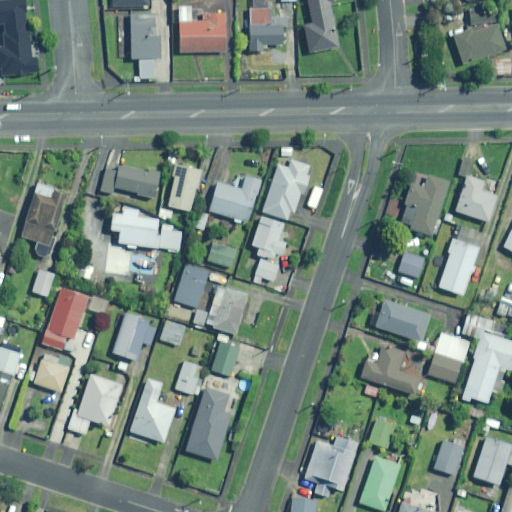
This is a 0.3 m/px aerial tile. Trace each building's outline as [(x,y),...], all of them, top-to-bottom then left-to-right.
[(31,0),(0,0),(0,5),(3,61),(35,59),(31,0)] [(113,0),(114,9),(149,7),(148,0),(113,0)] [(267,26),(268,0),(251,0),(249,51),(266,52),(266,44),(283,45),(284,27),(267,26)] [(335,1),(335,0),(307,0),(312,24),(304,26),(309,53),(338,47),(329,2),(335,1)] [(180,7),(180,23),(180,53),(226,52),(226,14),(203,14),(203,23),(192,23),(192,7),(180,7)] [(131,13),(131,31),(118,31),(118,41),(131,40),(132,59),(139,59),(140,79),(154,79),(154,59),(160,59),(160,39),(155,39),(155,13),(131,13)] [(506,51),(497,24),(471,33),(470,31),(453,36),(462,65),(506,51)] [(196,154),(180,153),(179,161),(196,162),(196,154)] [(290,212),(294,214),(301,192),(304,193),(312,168),(291,161),(288,169),(278,166),(262,211),(287,220),(290,212)] [(161,174),(107,163),(101,192),(112,194),(113,188),(138,193),(137,195),(156,199),(161,174)] [(207,172),(177,166),(169,207),(191,211),(195,189),(204,190),(207,172)] [(260,182),(238,175),(234,188),(218,183),(209,211),(247,223),(260,182)] [(484,182),(466,176),(455,211),(488,222),(496,196),(481,191),(484,182)] [(449,184),(428,177),(424,189),(411,185),(405,205),(407,206),(400,227),(435,238),(440,221),(437,220),(449,184)] [(70,195),(54,190),(51,200),(35,195),(22,238),(49,246),(53,230),(59,232),(70,195)] [(122,215),(113,214),(111,230),(120,231),(119,243),(127,244),(126,248),(137,250),(137,246),(168,249),(167,255),(179,256),(182,233),(172,232),(172,226),(159,224),(159,221),(136,218),(137,210),(123,208),(122,215)] [(14,215),(0,210),(0,254),(1,255),(14,215)] [(204,230),(207,218),(196,215),(193,227),(204,230)] [(284,224),(261,217),(252,246),(259,248),(256,255),(273,260),(275,254),(282,256),(288,236),(281,234),(284,224)] [(511,228),(503,248),(511,251),(511,228)] [(479,249),(455,240),(439,287),(463,296),(479,249)] [(237,251),(212,244),(207,261),(232,268),(237,251)] [(424,259),(405,252),(398,272),(418,278),(424,259)] [(279,265),(259,260),(254,283),(260,284),(262,278),(275,281),(279,265)] [(209,272),(183,264),(172,300),(198,308),(209,272)] [(54,275),(39,270),(32,292),(47,297),(54,275)] [(248,295),(218,286),(206,326),(236,335),(248,295)] [(89,298),(61,288),(41,344),(62,351),(67,337),(74,340),(89,298)] [(108,303),(92,298),(88,309),(104,315),(108,303)] [(430,316),(383,300),(375,327),(421,342),(430,316)] [(207,313),(196,310),(193,324),(203,327),(207,313)] [(143,319),(126,313),(113,353),(137,361),(143,343),(151,346),(157,329),(142,324),(143,319)] [(185,326),(166,321),(161,340),(180,346),(185,326)] [(511,342),(482,333),(461,401),(469,403),(471,398),(487,403),(498,367),(511,371),(511,342)] [(469,343),(441,334),(428,374),(455,384),(469,343)] [(231,377),(239,348),(228,345),(230,338),(219,335),(209,370),(231,377)] [(404,348),(383,341),(376,364),(367,361),(361,378),(415,396),(421,380),(411,376),(416,361),(402,356),(404,348)] [(8,351),(0,348),(0,370),(16,376),(24,351),(10,346),(8,351)] [(55,359),(44,355),(34,384),(61,393),(69,369),(53,364),(55,359)] [(204,367),(185,360),(175,389),(195,395),(204,367)] [(0,409),(11,377),(0,373),(0,409)] [(122,386),(90,375),(79,411),(75,409),(68,429),(85,435),(90,421),(108,427),(122,386)] [(161,384),(147,380),(130,432),(164,443),(175,410),(155,403),(161,384)] [(229,395),(204,388),(191,432),(223,442),(231,416),(223,414),(229,395)] [(491,428),(497,430),(500,423),(485,417),(479,433),(488,436),(491,428)] [(335,424),(318,421),(315,435),(332,438),(335,424)] [(394,427),(376,421),(368,442),(387,449),(394,427)] [(357,443),(336,437),(333,447),(316,442),(305,480),(317,483),(314,493),(328,497),(331,488),(343,491),(357,443)] [(511,446),(486,438),(473,477),(500,486),(507,464),(511,465),(511,446)] [(464,447),(443,440),(434,469),(454,476),(464,447)] [(400,465),(375,457),(360,504),(385,511),(400,465)] [(511,511),(511,485),(510,485),(502,511),(511,511)] [(316,511),(317,501),(293,499),(291,511),(316,511)] [(434,511),(402,502),(398,511),(434,511)]
